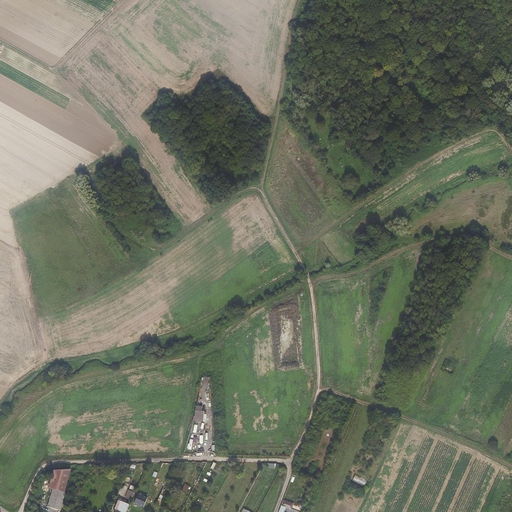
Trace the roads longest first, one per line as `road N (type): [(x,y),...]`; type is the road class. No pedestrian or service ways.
road 1 (track): [(21,511),(43,464),(290,462)]
road 2 (track): [(511,150),(486,129),(295,253)]
road 3 (track): [(511,255),(459,225),(352,275),(309,280)]
road 4 (track): [(300,0),(259,187)]
road 5 (track): [(309,280),(318,376),(290,462)]
road 6 (track): [(259,187),(187,228),(119,232)]
